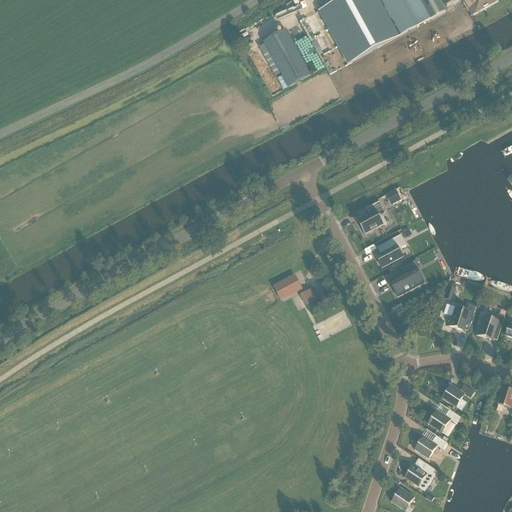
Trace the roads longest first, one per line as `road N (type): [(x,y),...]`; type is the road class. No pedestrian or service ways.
road 1 (tertiary): [(0,340),(305,171)]
road 2 (unclassified): [(0,135),(261,0)]
road 3 (tertiary): [(305,171),(511,59)]
road 4 (residential): [(405,364),(305,171)]
road 5 (residential): [(371,511),(405,364)]
